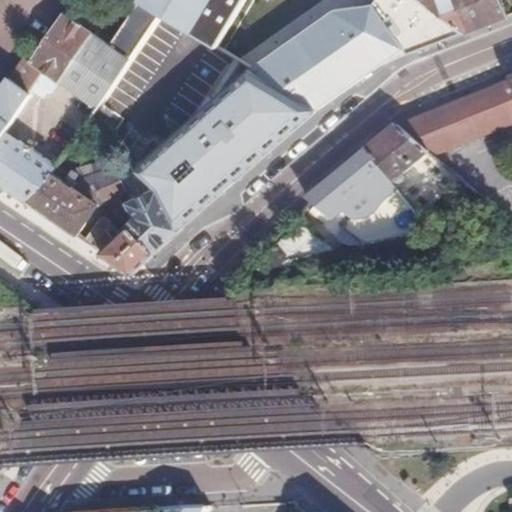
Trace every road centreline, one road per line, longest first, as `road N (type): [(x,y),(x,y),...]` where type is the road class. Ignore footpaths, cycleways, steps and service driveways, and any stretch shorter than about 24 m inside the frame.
road 1 (tertiary): [(511,38),(421,73),(250,215),(139,333)]
road 2 (residential): [(50,471),(88,479),(253,471),(281,445)]
road 3 (primary): [(139,333),(281,445)]
road 4 (primary): [(0,229),(139,333)]
road 5 (secondary): [(139,333),(50,471)]
